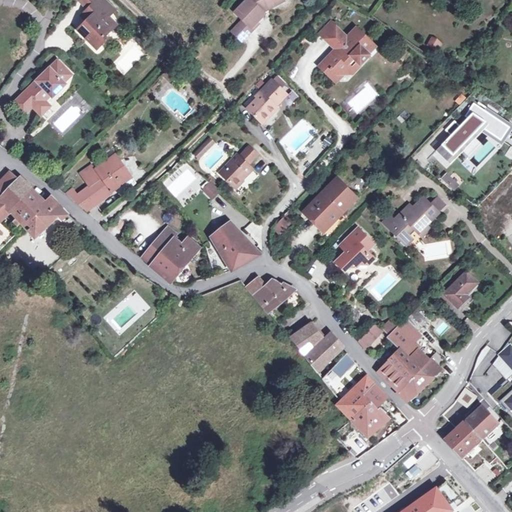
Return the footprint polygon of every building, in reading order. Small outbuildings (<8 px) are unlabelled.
[(92,16),(86,21),(77,30),(95,49),(103,40),(104,34),(114,25),(107,17),(115,10),(104,0),(99,0),(98,1),(97,0),(89,7),(86,10),(92,16)] [(252,3),(249,0),(247,0),(235,13),(242,20),(251,28),(256,22),(264,14),(260,10),(266,7),(267,9),(283,1),(282,0),(254,0),(252,3)] [(92,16),(86,10),(81,15),(86,21),(92,16)] [(251,28),(242,20),(232,31),(242,41),(258,24),(256,22),(251,28)] [(335,28),(330,23),(319,34),(325,39),(335,28)] [(325,39),(335,49),(319,66),(327,74),(332,69),(337,74),(345,74),(352,73),(351,68),(357,62),(359,65),(369,55),(366,52),(372,45),(363,37),(363,33),(360,33),(355,29),(346,38),(335,28),(325,39)] [(438,52),(442,41),(430,37),(426,47),(438,52)] [(117,50),(121,55),(112,62),(121,73),(146,55),(134,38),(117,50)] [(70,75),(56,60),(23,93),(33,104),(40,98),(43,101),(49,95),(51,97),(64,84),(62,82),(70,75)] [(169,65),(166,61),(159,68),(162,71),(169,65)] [(178,74),(170,66),(162,74),(170,82),(178,74)] [(332,69),(327,74),(336,82),(345,74),(337,74),(332,69)] [(259,92),(261,93),(247,109),(259,120),(266,120),(277,109),(275,106),(281,100),(276,95),(281,90),(270,80),(259,92)] [(12,103),(22,114),(33,104),(23,93),(12,103)] [(51,97),(49,95),(43,101),(45,103),(51,97)] [(451,135),(437,151),(450,163),(483,131),(502,145),(511,129),(511,125),(478,103),(477,106),(473,104),(465,116),(469,119),(460,127),(455,122),(447,130),(451,135)] [(402,123),(410,114),(404,110),(397,118),(402,123)] [(207,149),(203,145),(193,155),(197,159),(207,149)] [(245,149),(244,150),(254,159),(255,158),(245,149)] [(238,156),(236,155),(219,173),(234,188),(246,175),(243,172),(249,167),(247,166),(254,159),(244,150),(238,156)] [(89,167),(79,175),(88,186),(76,195),(72,190),(65,195),(73,201),(84,211),(93,204),(111,191),(108,187),(110,186),(111,188),(113,187),(115,189),(120,196),(135,184),(131,177),(129,175),(115,155),(92,172),(89,167)] [(441,180),(452,192),(464,181),(452,169),(441,180)] [(18,179),(9,172),(0,181),(0,185),(7,191),(18,179)] [(3,194),(0,198),(0,197),(0,220),(10,211),(32,189),(19,177),(18,179),(7,191),(3,194)] [(354,198),(336,180),(304,213),(322,230),(354,198)] [(218,192),(211,185),(204,192),(211,199),(218,192)] [(46,203),(32,189),(10,211),(17,218),(13,222),(17,226),(21,222),(35,238),(45,227),(58,217),(61,221),(67,214),(51,196),(46,203)] [(411,211),(408,208),(395,221),(387,228),(405,246),(411,240),(407,235),(413,229),(418,234),(426,226),(438,214),(429,205),(423,199),(413,209),(411,211)] [(435,199),(429,205),(438,214),(444,208),(435,199)] [(285,217),(273,229),(278,233),(289,222),(290,223),(294,218),(293,215),(288,210),(283,215),(285,217)] [(395,221),(390,216),(383,223),(387,228),(395,221)] [(230,225),(211,239),(231,272),(239,269),(261,256),(259,253),(242,236),(230,225)] [(430,230),(426,226),(418,234),(422,238),(430,230)] [(175,237),(166,229),(150,247),(159,255),(173,239),(175,237)] [(350,248),(345,253),(335,263),(341,270),(346,265),(349,268),(356,268),(359,265),(367,265),(373,259),(365,252),(363,249),(370,243),(357,229),(344,242),(350,248)] [(89,234),(86,236),(96,246),(99,243),(89,234)] [(150,247),(139,259),(170,284),(198,249),(187,240),(181,246),(173,239),(159,255),(150,247)] [(344,242),(339,247),(345,253),(350,248),(344,242)] [(372,245),(370,243),(363,249),(365,252),(372,245)] [(28,268),(21,261),(3,274),(12,281),(15,278),(20,284),(27,278),(32,274),(27,269),(28,268)] [(477,284),(466,273),(444,294),(455,306),(477,284)] [(258,277),(246,287),(261,305),(264,303),(270,311),(289,296),(294,290),(284,282),(283,282),(281,285),(274,280),(270,280),(265,285),(258,277)] [(165,291),(161,296),(169,300),(172,296),(165,291)] [(444,294),(438,300),(449,312),(455,306),(444,294)] [(422,318),(415,311),(404,321),(412,329),(422,318)] [(404,321),(397,329),(413,344),(420,336),(412,329),(404,321)] [(381,329),(380,330),(384,334),(387,338),(395,330),(388,323),(381,329)] [(309,324),(289,338),(304,355),(323,339),(309,324)] [(380,330),(375,325),(358,344),(367,352),(384,334),(380,330)] [(387,338),(400,351),(389,362),(408,382),(420,370),(430,380),(440,370),(421,352),(413,344),(397,329),(395,330),(387,338)] [(331,335),(324,340),(306,358),(307,360),(317,372),(325,364),(342,347),(331,335)] [(420,336),(413,344),(421,352),(428,344),(420,336)] [(511,343),(510,341),(495,354),(508,369),(483,390),(497,406),(501,401),(511,413),(511,343)] [(437,351),(432,356),(439,366),(445,361),(437,351)] [(355,362),(347,353),(334,366),(342,374),(355,362)] [(389,362),(378,373),(398,391),(396,393),(407,403),(430,380),(420,370),(408,382),(389,362)] [(330,370),(325,364),(317,372),(322,378),(330,370)] [(374,384),(367,376),(356,386),(363,394),(374,384)] [(386,397),(374,384),(363,394),(376,407),(386,397)] [(340,401),(336,404),(366,435),(367,437),(388,419),(376,407),(363,394),(356,386),(340,401)] [(497,423),(481,406),(444,440),(461,458),(497,423)] [(448,511),(463,502),(447,477),(396,511),(448,511)]
